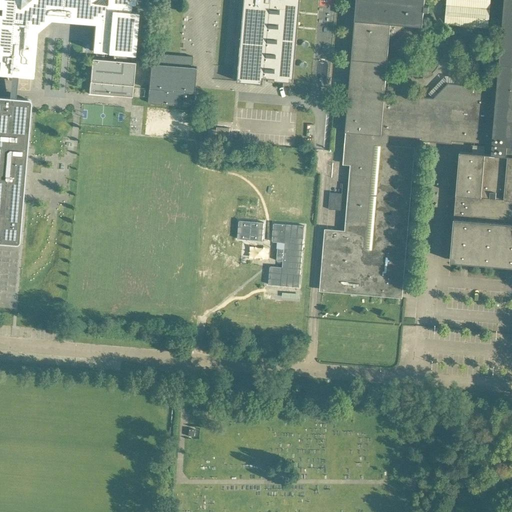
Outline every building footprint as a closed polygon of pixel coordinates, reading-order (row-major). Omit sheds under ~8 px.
[(0,0),(0,7),(2,8),(1,14),(0,13),(0,74),(6,75),(12,75),(17,76),(31,77),(33,77),(37,31),(50,19),(95,23),(92,51),(114,53),(132,54),(134,54),(134,53),(137,12),(138,12),(138,11),(134,11),(134,4),(134,0),(0,0)] [(237,80),(237,81),(263,83),(264,77),(268,77),(268,82),(274,83),(274,80),(293,82),(300,0),(244,0),(237,80)] [(424,0),(356,0),(344,132),(347,132),(344,162),(351,163),(346,232),(326,231),(322,289),(400,296),(413,148),(415,148),(415,147),(387,145),(388,135),(422,138),(423,138),(423,135),(451,137),(451,140),(452,140),(486,143),(485,153),(460,151),(451,261),(511,266),(511,0),(446,0),(445,24),(488,28),(490,8),(503,9),(496,88),(447,83),(432,99),(385,95),(389,39),(406,24),(423,26),(424,10),(428,11),(429,5),(424,5),(424,0)] [(131,62),(132,54),(114,53),(113,60),(92,58),(89,94),(132,97),(135,62),(131,62)] [(151,63),(147,101),(148,101),(148,102),(148,103),(149,103),(190,107),(191,106),(192,106),(193,105),(193,104),(193,103),(194,103),(194,95),(196,67),(195,67),(191,67),(192,56),(156,53),(155,64),(151,64),(151,63)] [(29,128),(29,127),(31,103),(31,102),(31,101),(30,100),(29,100),(28,99),(27,99),(12,98),(5,97),(0,96),(0,243),(15,245),(16,245),(16,244),(17,244),(18,243),(19,243),(19,242),(19,241),(26,169),(26,168),(25,168),(25,167),(25,166),(24,166),(24,165),(23,165),(22,165),(25,131),(26,131),(27,131),(27,130),(28,130),(28,129),(29,128)] [(341,193),(329,192),(328,209),(340,210),(341,193)] [(239,220),(237,239),(250,240),(251,221),(239,220)] [(251,221),(250,240),(262,241),(264,222),(251,221)] [(270,266),(268,284),(299,287),(304,226),(274,223),(272,242),(284,243),(284,249),(283,261),(282,267),(270,266)] [(201,422),(202,413),(193,412),(192,421),(201,422)]
